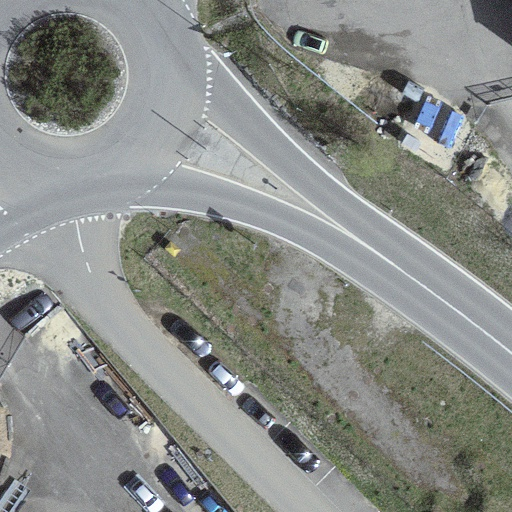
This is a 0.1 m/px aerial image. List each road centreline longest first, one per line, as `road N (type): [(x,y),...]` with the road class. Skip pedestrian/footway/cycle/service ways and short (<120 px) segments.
road 1 (motorway): [(511,353),(376,250),(159,119)]
road 2 (primary): [(1,156),(34,172),(98,172),(123,160),(159,119)]
road 3 (primary): [(159,119),(170,66),(165,40),(140,0)]
